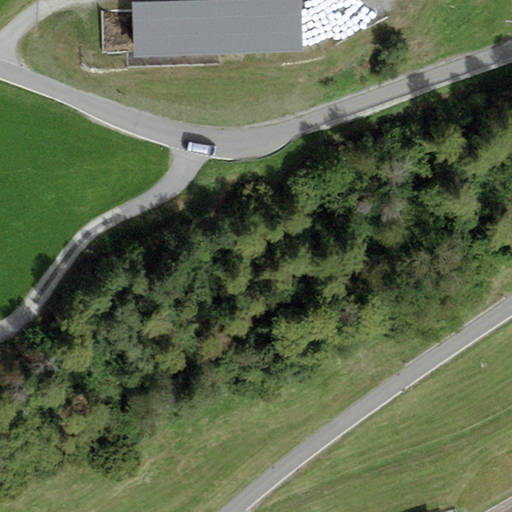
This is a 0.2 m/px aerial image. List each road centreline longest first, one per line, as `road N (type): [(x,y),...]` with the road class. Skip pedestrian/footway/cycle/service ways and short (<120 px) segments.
road 1 (unclassified): [(0,72),(161,131),(236,143),(511,45)]
road 2 (unclassified): [(511,302),(309,444),(234,511)]
road 3 (track): [(196,141),(172,184),(86,236),(30,307),(0,330)]
